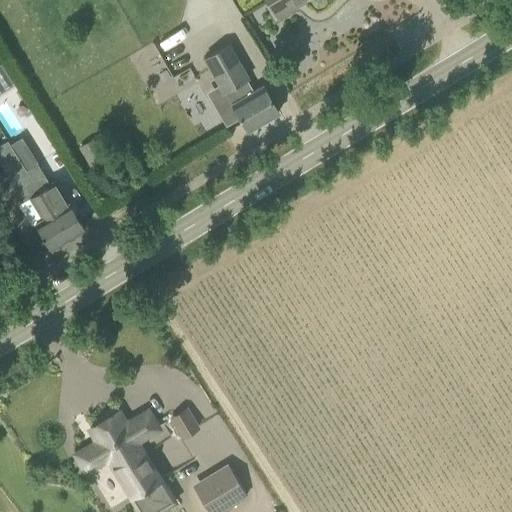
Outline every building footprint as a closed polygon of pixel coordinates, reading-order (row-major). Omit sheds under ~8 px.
[(267,0),(277,16),(296,5),(294,1),(295,0),(267,0)] [(145,80),(168,68),(154,42),(131,55),(145,80)] [(206,57),(224,88),(211,96),(227,124),(240,116),(248,130),(279,112),(263,85),(254,90),(228,45),(206,57)] [(109,158),(96,137),(79,147),(91,168),(109,158)] [(27,171),(7,140),(0,144),(0,160),(24,200),(30,197),(43,218),(35,223),(51,249),(68,239),(39,190),(27,171)] [(62,206),(49,184),(37,165),(27,171),(39,190),(68,239),(85,228),(69,202),(62,206)] [(185,407),(170,416),(183,438),(198,429),(185,407)] [(98,441),(77,454),(87,470),(108,457),(114,466),(142,449),(136,440),(158,427),(148,411),(126,424),(118,411),(90,428),(98,441)] [(219,449),(183,470),(198,495),(234,474),(219,449)]
